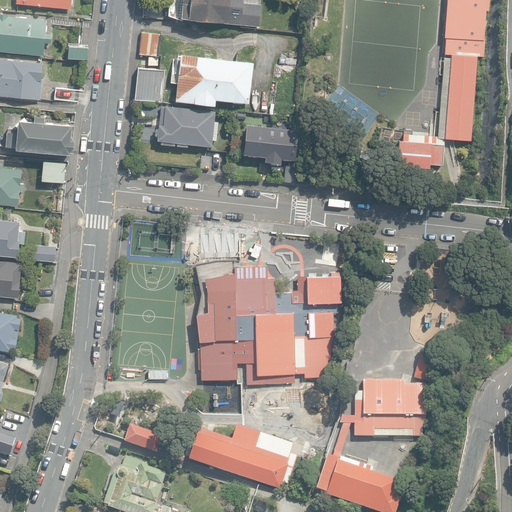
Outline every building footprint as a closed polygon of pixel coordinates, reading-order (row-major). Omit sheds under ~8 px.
[(16,0),(17,3),(72,8),(72,0),(16,0)] [(188,19),(236,25),(260,27),(262,5),(244,5),(244,0),(182,0),(181,17),(188,18),(188,19)] [(500,11),(501,0),(458,0),(455,38),(457,38),(449,137),(415,134),(415,142),(411,141),(409,166),(441,169),(442,164),(453,165),(456,139),(481,141),(488,57),(496,57),(498,39),(496,39),(498,11),(500,11)] [(143,17),(163,19),(164,8),(144,6),(143,17)] [(0,52),(44,57),(48,20),(9,16),(9,14),(0,13),(0,52)] [(139,54),(158,57),(161,34),(142,32),(139,54)] [(68,58),(87,59),(88,48),(69,46),(68,58)] [(194,103),(215,106),(215,100),(232,102),(232,103),(242,104),(242,102),(249,103),(253,62),(181,54),(176,100),(194,102),(194,103)] [(0,95),(40,100),(42,82),(41,82),(43,62),(0,57),(0,95)] [(134,98),(160,101),(163,69),(138,67),(134,98)] [(55,99),(78,101),(79,90),(56,87),(55,99)] [(156,148),(177,150),(177,146),(187,146),(187,144),(212,146),(213,139),(216,140),(218,122),(215,121),(215,111),(160,105),(158,128),(155,129),(155,135),(158,137),(156,148)] [(16,148),(70,154),(70,151),(73,151),(74,139),(71,139),(73,124),(44,122),(45,116),(35,115),(34,120),(27,120),(24,116),(20,119),(19,119),(19,120),(15,123),(18,126),(18,129),(8,128),(6,146),(16,147),(16,148)] [(264,161),(281,163),(281,158),(295,160),(299,130),(277,128),(277,126),(268,125),(268,127),(246,124),(243,154),(265,156),(264,161)] [(208,172),(227,173),(229,152),(210,151),(208,172)] [(42,180),(64,182),(66,163),(44,161),(42,180)] [(0,203),(19,205),(20,191),(24,191),(25,183),(21,182),(23,168),(4,166),(4,163),(0,162),(0,203)] [(284,181),(295,183),(297,165),(286,164),(284,181)] [(19,230),(20,221),(0,218),(0,254),(18,257),(20,243),(24,243),(25,231),(19,230)] [(32,258),(55,261),(57,246),(34,243),(32,258)] [(0,295),(19,297),(23,262),(0,259),(0,295)] [(235,279),(235,272),(204,279),(207,290),(207,311),(195,314),(198,340),(199,340),(200,379),(237,379),(237,364),(247,363),(248,385),(295,382),(295,373),(304,373),(305,377),(328,374),(333,312),(337,312),(337,300),(333,300),(333,291),(340,291),(339,273),(330,273),(330,275),(296,276),(297,296),(292,296),(292,292),(274,293),(274,278),(235,279)] [(0,348),(11,350),(11,348),(15,349),(21,317),(16,316),(17,313),(0,311),(1,308),(0,307),(0,348)] [(414,378),(431,382),(438,358),(420,354),(414,378)] [(0,399),(1,399),(4,391),(2,387),(4,380),(9,364),(0,360),(0,399)] [(355,416),(354,416),(354,424),(354,436),(374,436),(414,436),(414,430),(414,415),(427,415),(426,384),(404,385),(404,381),(373,380),(364,381),(363,392),(355,392),(355,416)] [(340,424),(341,419),(321,411),(308,447),(328,454),(340,424)] [(342,416),(341,419),(340,424),(343,424),(332,456),(339,458),(340,456),(350,424),(354,424),(354,416),(342,416)] [(124,441),(155,452),(161,435),(130,425),(124,441)] [(226,471),(281,490),(289,464),(287,464),(289,459),(256,448),(260,437),(235,429),(232,440),(199,429),(188,459),(210,466),(209,468),(213,469),(214,467),(223,470),(222,472),(226,474),(226,471)] [(0,452),(10,455),(14,441),(0,436),(0,452)] [(373,467),(340,456),(339,458),(332,456),(327,455),(316,489),(326,492),(325,495),(377,511),(395,511),(401,498),(393,496),(398,481),(372,471),(373,467)] [(108,507),(122,511),(158,511),(160,507),(155,506),(166,473),(149,467),(147,463),(144,464),(144,462),(125,456),(122,465),(115,468),(104,503),(108,505),(108,507)] [(72,496),(89,501),(92,491),(87,489),(76,485),(72,496)]
